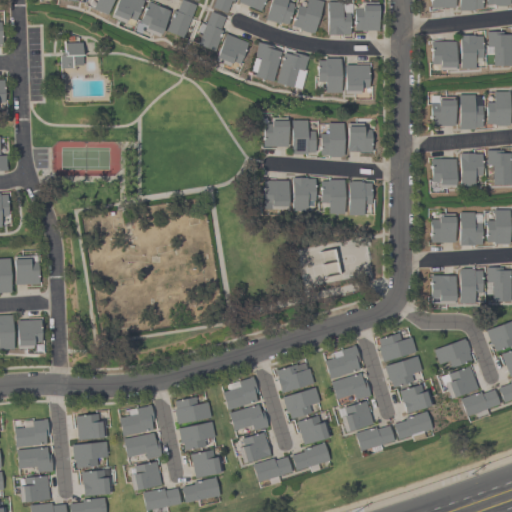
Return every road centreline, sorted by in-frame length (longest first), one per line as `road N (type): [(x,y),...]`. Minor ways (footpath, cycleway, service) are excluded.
road 1 (residential): [(0,384),(155,378),(358,318),(392,300)]
road 2 (residential): [(17,0),(23,164),(53,228),(54,384)]
road 3 (residential): [(400,30),(399,277),(392,300)]
road 4 (residential): [(238,20),(299,42),(399,47)]
road 5 (residential): [(392,300),(422,321),(468,320),(490,375)]
road 6 (residential): [(269,163),(399,172)]
